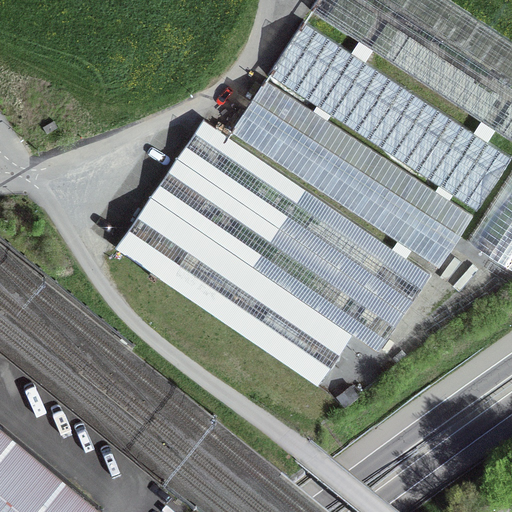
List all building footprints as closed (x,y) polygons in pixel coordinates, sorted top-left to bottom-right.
[(316,0),(310,9),(511,141),(511,42),(447,0),(316,0)] [(267,74),(476,210),(511,156),(303,19),(267,74)] [(230,131),(439,267),(474,215),(265,78),(230,131)] [(203,118),(116,246),(318,385),(353,334),(378,351),(431,274),(203,118)] [(53,130),(50,123),(43,126),(47,133),(53,130)] [(511,170),(467,240),(511,268),(511,170)] [(0,423),(0,511),(100,511),(103,509),(0,423)]
